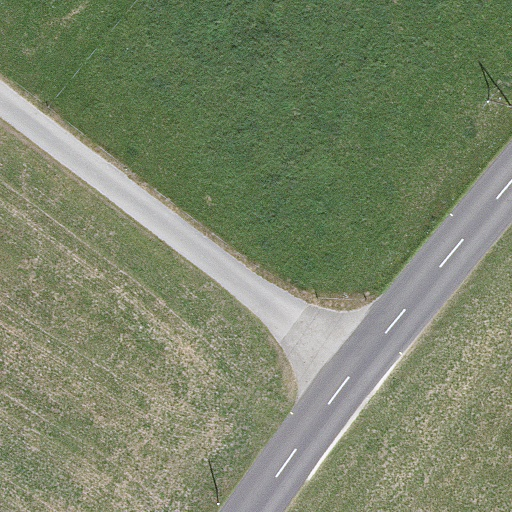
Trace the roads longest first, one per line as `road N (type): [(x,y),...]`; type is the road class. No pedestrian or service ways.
road 1 (track): [(355,367),(0,102)]
road 2 (tertiary): [(511,180),(355,367),(251,511)]
